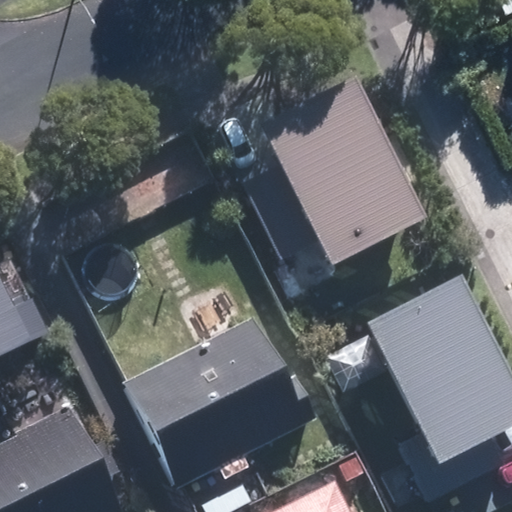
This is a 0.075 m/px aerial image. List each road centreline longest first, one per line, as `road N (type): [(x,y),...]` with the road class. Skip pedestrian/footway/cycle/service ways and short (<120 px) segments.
road 1 (residential): [(388,0),(511,245)]
road 2 (residential): [(0,95),(194,0)]
